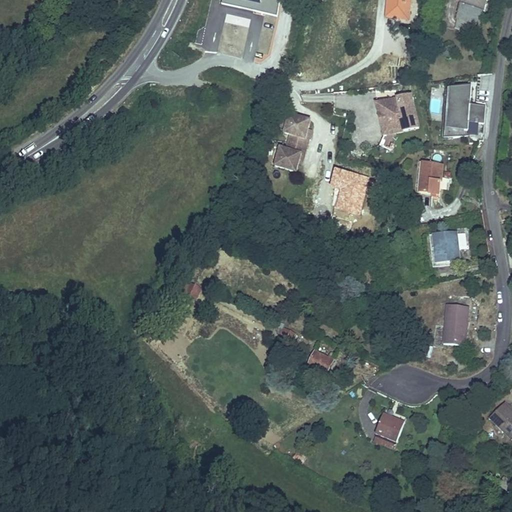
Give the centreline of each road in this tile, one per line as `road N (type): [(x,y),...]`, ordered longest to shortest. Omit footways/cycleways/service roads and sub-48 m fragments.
road 1 (residential): [(398,371),(460,381),(482,374),(499,352),(507,281),(490,155),(511,13)]
road 2 (secondary): [(24,158),(127,87),(181,0)]
road 3 (secondary): [(167,0),(106,88),(24,158)]
